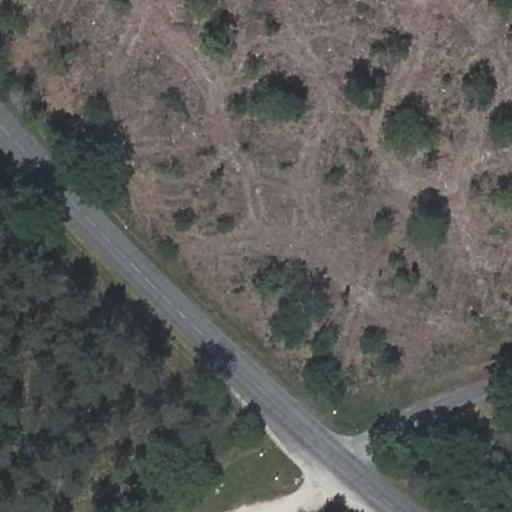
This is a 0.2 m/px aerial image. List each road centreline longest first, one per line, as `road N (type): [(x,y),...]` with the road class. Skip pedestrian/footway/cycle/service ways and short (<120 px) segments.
road 1 (tertiary): [(0,122),(91,223),(344,466)]
road 2 (unclassified): [(344,466),(417,416),(511,384)]
